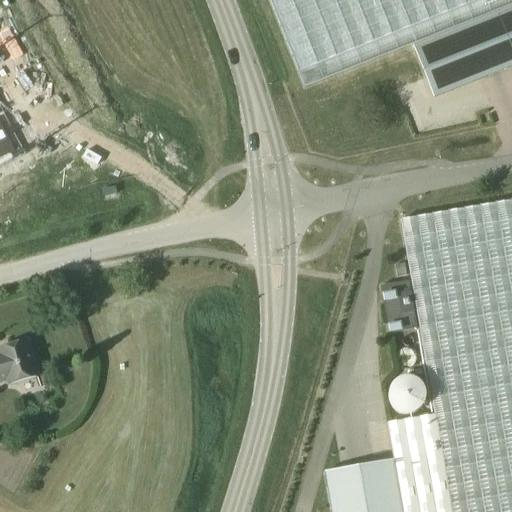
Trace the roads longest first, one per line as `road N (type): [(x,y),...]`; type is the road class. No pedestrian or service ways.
road 1 (residential): [(0,277),(261,217)]
road 2 (unclassified): [(285,212),(511,167)]
road 3 (tertiary): [(279,322),(234,511)]
